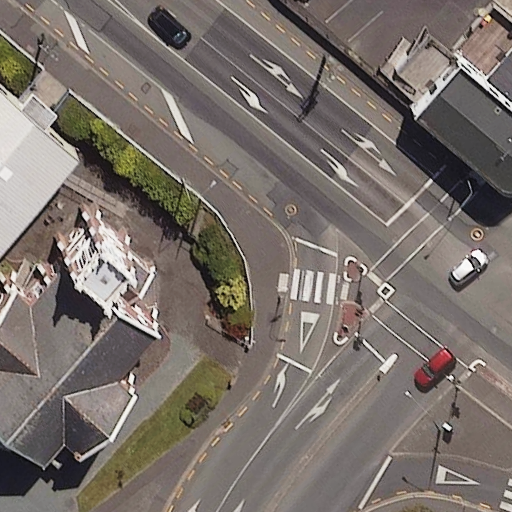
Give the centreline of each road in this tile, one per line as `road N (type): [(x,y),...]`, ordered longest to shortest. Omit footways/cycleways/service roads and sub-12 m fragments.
road 1 (secondary): [(318,169),(121,0)]
road 2 (residential): [(284,413),(304,338),(318,169)]
road 3 (secondary): [(497,292),(410,243),(318,169)]
road 4 (residential): [(511,494),(378,478),(319,487)]
road 5 (residential): [(428,336),(420,372),(319,487)]
road 6 (residential): [(284,413),(370,350),(428,336)]
